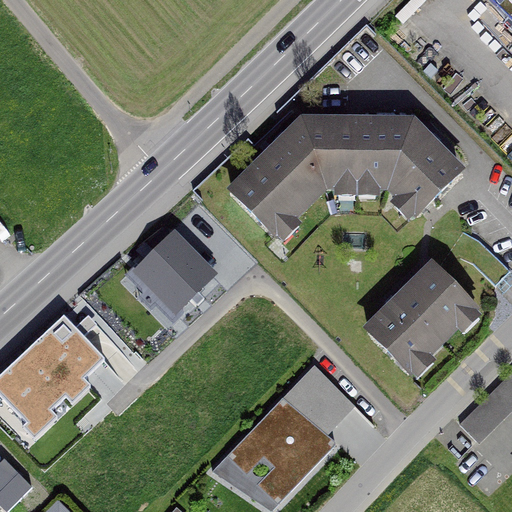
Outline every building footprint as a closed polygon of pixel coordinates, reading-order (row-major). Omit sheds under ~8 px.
[(511,0),(490,0),(511,21),(511,0)] [(357,188),(358,125),(303,125),(233,194),(275,237),(325,187),(337,187),(357,188)] [(357,188),(390,188),(417,216),(460,174),(412,126),(358,125),(357,188)] [(174,238),(137,274),(176,313),(213,277),(174,238)] [(434,269),(369,332),(409,373),(474,309),(434,269)] [(23,428),(34,441),(57,419),(51,412),(66,398),(62,393),(79,377),(83,382),(105,362),(92,348),(74,329),(64,318),(0,377),(0,396),(27,425),(23,428)] [(336,427),(355,408),(314,367),(291,391),(301,407),(336,427)] [(277,469),(259,488),(278,506),(335,446),(334,442),(283,400),(227,457),(246,475),(263,456),(277,469)] [(0,464),(0,491),(18,474),(4,460),(0,464)] [(0,492),(0,499),(10,510),(32,489),(18,474),(0,492)] [(69,511),(59,502),(48,511),(69,511)]
